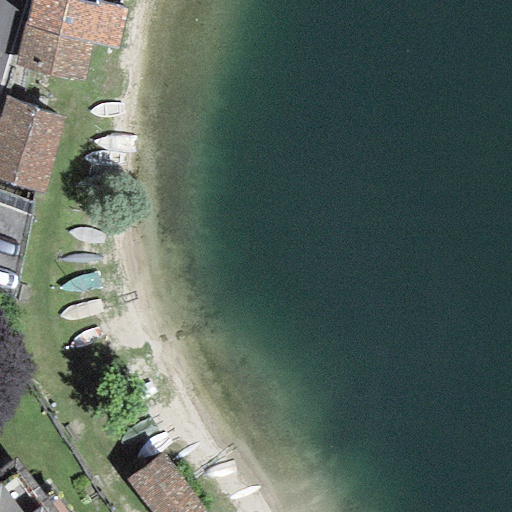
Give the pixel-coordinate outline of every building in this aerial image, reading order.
[(123,23),(51,0),(47,0),(27,65),(102,89),(123,23)] [(130,0),(51,0),(123,23),(130,0)] [(20,108),(0,166),(0,183),(48,200),(74,126),(20,108)] [(162,457),(126,482),(146,511),(197,511),(200,511),(162,457)] [(0,511),(27,511),(15,492),(0,501),(0,511)]
